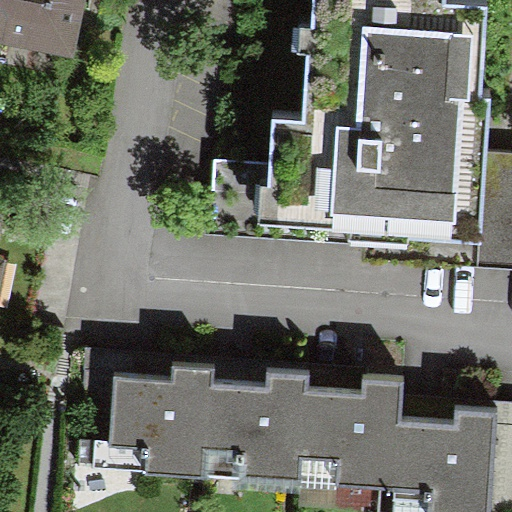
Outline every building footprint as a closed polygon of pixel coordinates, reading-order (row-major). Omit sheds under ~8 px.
[(88,0),(0,0),(0,55),(75,70),(88,0)] [(481,86),(486,0),(312,0),(312,22),(303,22),(298,113),(274,112),(271,160),(207,157),(203,234),(482,251),(482,243),(487,136),(490,87),(481,86)] [(511,137),(487,136),(482,243),(511,244),(511,137)] [(0,281),(16,208),(0,204),(0,281)] [(161,359),(118,356),(114,427),(98,426),(97,452),(396,468),(395,486),(429,488),(428,498),(494,502),(500,388),(458,386),(457,404),(446,403),(404,401),(407,360),(365,357),(364,371),(352,370),(310,367),(311,355),(270,352),(269,367),(257,366),(216,363),(217,347),(175,345),(174,360),(161,359)]
